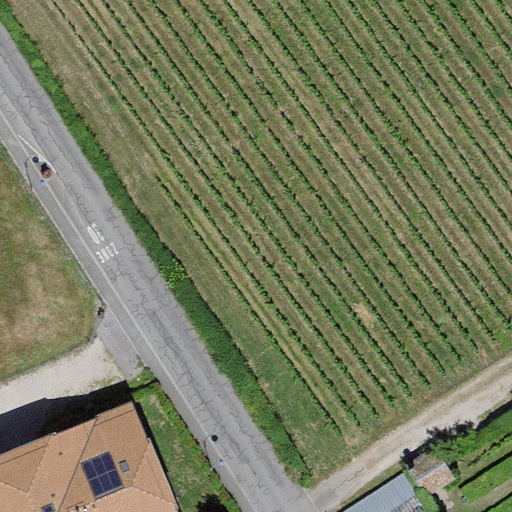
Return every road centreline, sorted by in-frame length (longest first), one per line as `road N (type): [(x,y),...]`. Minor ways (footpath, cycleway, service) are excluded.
road 1 (residential): [(0,63),(284,511)]
road 2 (track): [(293,511),(511,375)]
